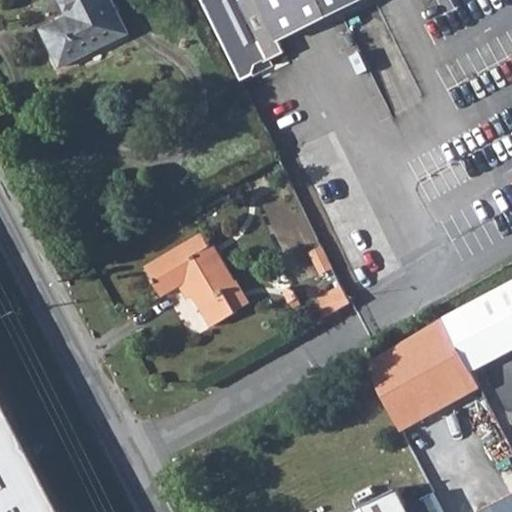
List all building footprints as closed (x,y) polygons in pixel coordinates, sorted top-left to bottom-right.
[(41,31),(60,67),(126,33),(109,0),(59,0),(67,16),(41,31)] [(200,0),(239,80),(260,70),(257,64),(266,59),(266,60),(285,50),(279,38),(352,0),(200,0)] [(222,290),(234,284),(210,243),(207,244),(200,233),(147,265),(153,277),(151,278),(160,295),(184,281),(211,326),(235,312),(222,290)] [(511,282),(445,318),(472,370),(511,349),(511,282)] [(222,290),(235,312),(247,304),(234,284),(222,290)] [(481,388),(472,370),(445,318),(367,361),(402,429),(481,388)] [(0,511),(42,511),(0,430),(0,511)] [(511,511),(511,488),(471,510),(471,511),(511,511)] [(401,506),(392,489),(346,511),(442,511),(431,491),(401,506)]
